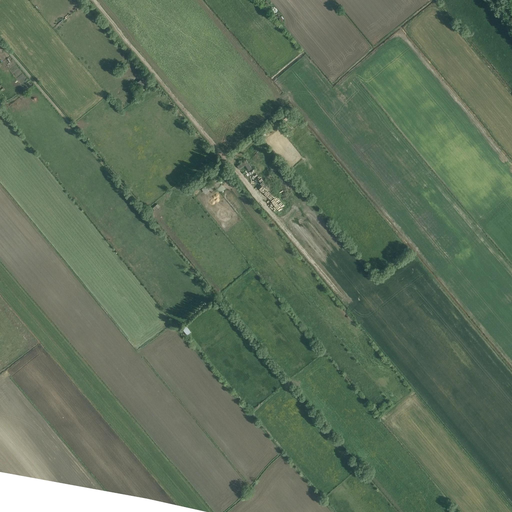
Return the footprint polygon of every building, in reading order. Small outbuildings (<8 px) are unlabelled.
[(279,116),(283,120),(289,115),(285,111),(279,116)] [(245,165),(248,171),(252,168),(249,163),(246,159),(237,166),(239,169),(245,165)] [(202,189),(205,194),(214,187),(216,189),(220,185),(215,178),(202,189)] [(261,178),(255,183),(260,189),(266,184),(261,178)] [(222,184),(217,188),(221,193),(226,188),(222,184)] [(191,332),(185,324),(181,327),(187,335),(191,332)]
